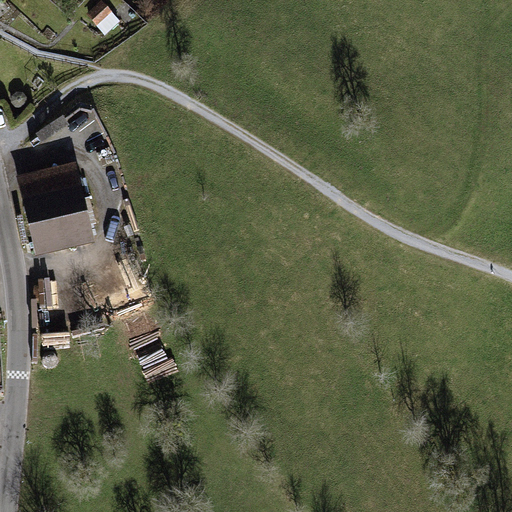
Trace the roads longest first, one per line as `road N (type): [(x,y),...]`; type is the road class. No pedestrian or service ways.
road 1 (track): [(0,145),(64,90),(104,75),(128,77),(223,123),(387,231),(511,277)]
road 2 (tertiary): [(0,198),(22,352),(7,511)]
